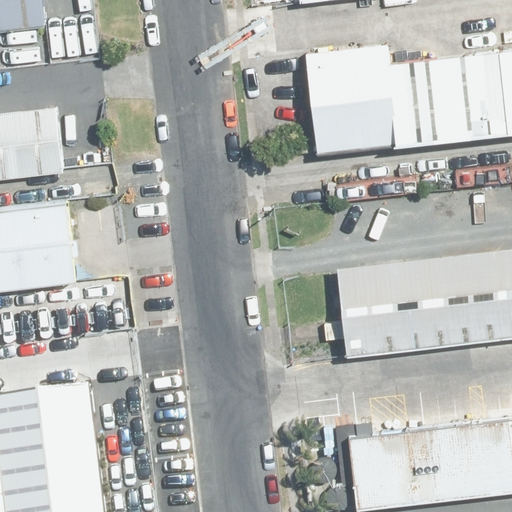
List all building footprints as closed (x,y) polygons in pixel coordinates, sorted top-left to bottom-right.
[(43,0),(0,0),(0,36),(47,31),(43,0)] [(294,0),(296,9),(372,0),(294,0)] [(397,48),(305,59),(317,164),(511,141),(511,54),(399,68),(397,48)] [(0,178),(60,173),(53,105),(0,110),(0,178)] [(65,208),(0,214),(0,295),(73,288),(65,208)] [(511,254),(333,275),(343,362),(511,338),(511,254)] [(97,511),(85,392),(0,400),(0,473),(4,511),(97,511)] [(511,418),(339,438),(347,511),(428,511),(511,502),(511,418)]
